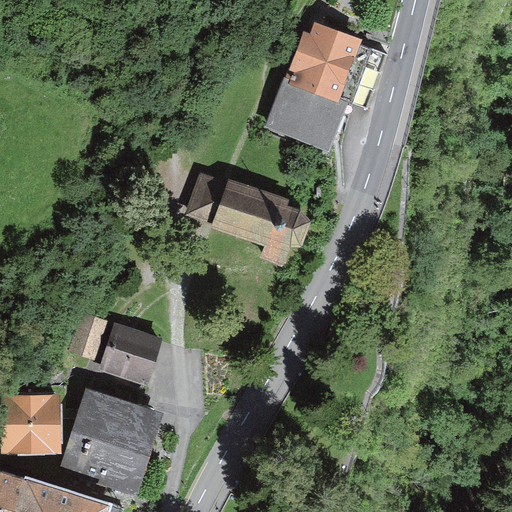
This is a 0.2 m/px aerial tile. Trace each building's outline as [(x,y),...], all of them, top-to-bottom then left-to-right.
[(267,129),(328,154),(370,51),(309,26),(267,129)] [(260,262),(283,270),(290,249),(302,249),(310,225),(303,214),(287,208),(289,202),(232,182),(215,229),(265,247),(260,262)] [(100,366),(146,381),(158,341),(113,327),(100,366)] [(86,383),(63,463),(137,484),(160,405),(86,383)] [(59,390),(0,392),(0,400),(2,449),(61,447),(59,390)] [(99,511),(104,498),(0,468),(0,511),(99,511)]
